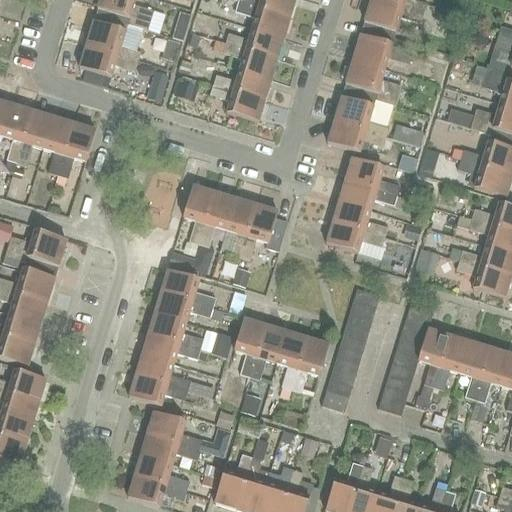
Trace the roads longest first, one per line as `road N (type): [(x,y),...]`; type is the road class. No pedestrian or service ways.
road 1 (unclassified): [(52,511),(128,251),(92,212),(123,119)]
road 2 (residential): [(330,0),(279,164),(123,119)]
road 3 (residential): [(123,119),(100,101),(45,82),(62,0)]
